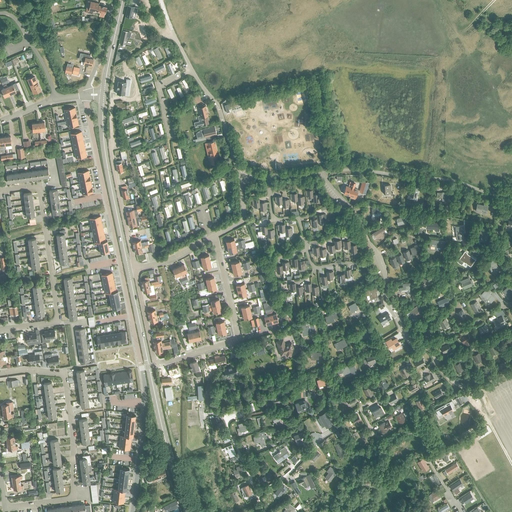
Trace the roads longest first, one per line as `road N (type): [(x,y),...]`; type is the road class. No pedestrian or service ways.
road 1 (residential): [(86,95),(145,390),(132,511)]
road 2 (residential): [(134,270),(155,363),(232,341),(214,235)]
road 3 (residential): [(0,372),(63,374),(73,483),(68,498),(4,507)]
road 4 (tertiary): [(189,511),(128,271)]
road 5 (residential): [(0,329),(57,320),(40,192),(0,191)]
road 6 (unknown): [(341,170),(331,114),(305,69),(212,100)]
road 7 (tertiary): [(128,271),(104,152),(103,94)]
road 8 (unclassified): [(240,179),(219,109),(171,31)]
road 9 (residential): [(134,270),(114,143)]
